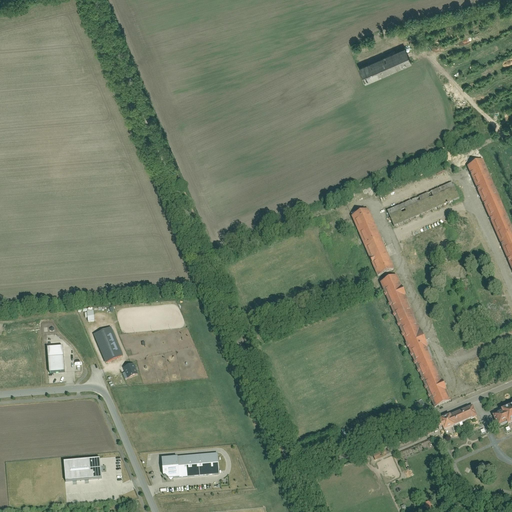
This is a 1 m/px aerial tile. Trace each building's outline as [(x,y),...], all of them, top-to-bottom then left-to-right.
[(411,63),(404,47),(357,68),(365,84),(411,63)] [(511,227),(483,160),(466,168),(511,272),(511,227)] [(452,183),(387,211),(394,227),(459,199),(452,183)] [(367,211),(351,218),(377,278),(394,271),(367,211)] [(396,279),(380,286),(433,409),(450,402),(396,279)] [(124,356),(112,328),(94,336),(106,364),(124,356)] [(66,372),(64,357),(49,359),(51,374),(66,372)] [(125,380),(138,374),(134,364),(122,368),(125,373),(122,374),(125,380)] [(422,399),(415,402),(417,408),(424,405),(422,399)] [(500,414),(492,417),(497,428),(504,425),(506,428),(511,424),(511,406),(499,412),(500,414)] [(477,418),(473,408),(451,418),(449,415),(438,420),(440,423),(435,425),(438,431),(442,429),(444,431),(477,418)] [(386,455),(385,452),(381,453),(374,457),(375,460),(386,455)] [(219,475),(217,454),(162,459),(164,480),(219,475)] [(100,459),(63,462),(64,482),(96,479),(102,479),(100,459)]
